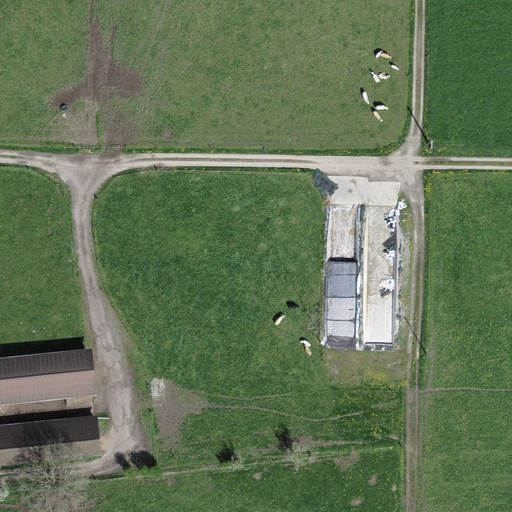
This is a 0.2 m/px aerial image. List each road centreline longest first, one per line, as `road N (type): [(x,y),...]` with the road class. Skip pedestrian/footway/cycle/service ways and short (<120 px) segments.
road 1 (track): [(417,0),(407,511)]
road 2 (track): [(511,156),(0,150)]
